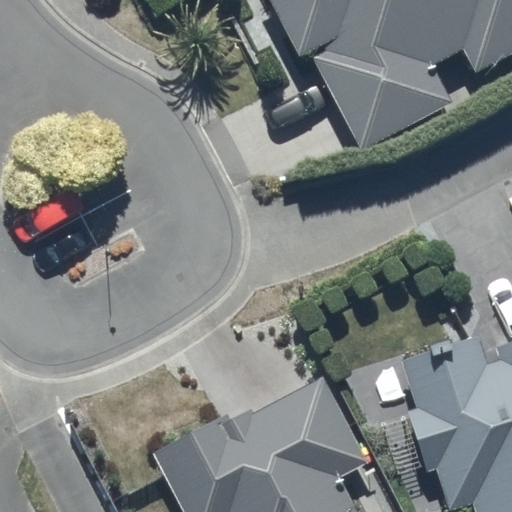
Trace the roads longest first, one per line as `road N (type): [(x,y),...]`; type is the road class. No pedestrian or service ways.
road 1 (residential): [(0,39),(120,99),(152,130),(190,209),(184,257)]
road 2 (residential): [(184,257),(170,281),(75,336),(38,333),(0,292)]
